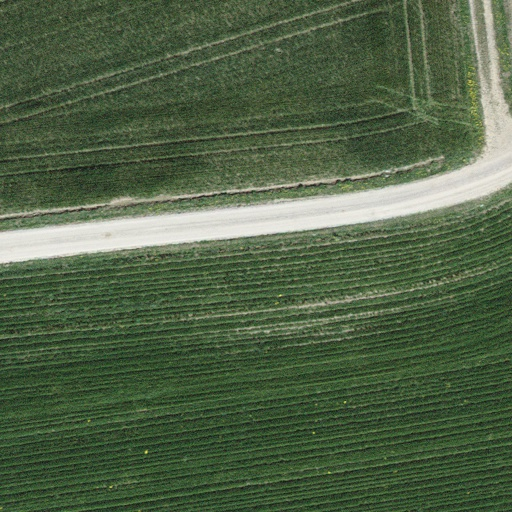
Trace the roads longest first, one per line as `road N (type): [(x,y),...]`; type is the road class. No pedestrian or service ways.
road 1 (track): [(0,254),(351,217),(434,203),(511,176)]
road 2 (track): [(504,179),(484,0)]
